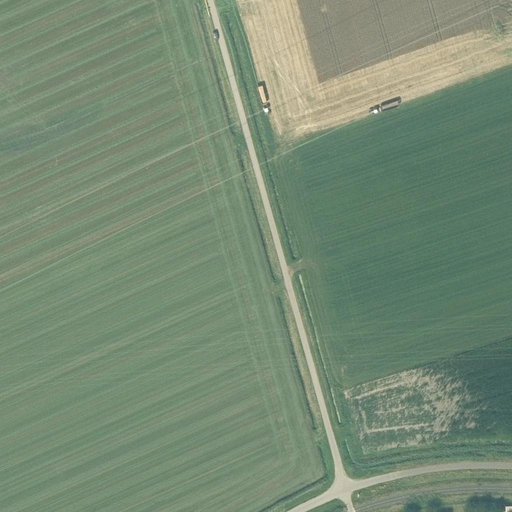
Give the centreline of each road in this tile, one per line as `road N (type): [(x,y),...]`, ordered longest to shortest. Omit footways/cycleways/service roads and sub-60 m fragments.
road 1 (unclassified): [(343,491),(209,0)]
road 2 (unclassified): [(343,491),(482,465),(511,469)]
